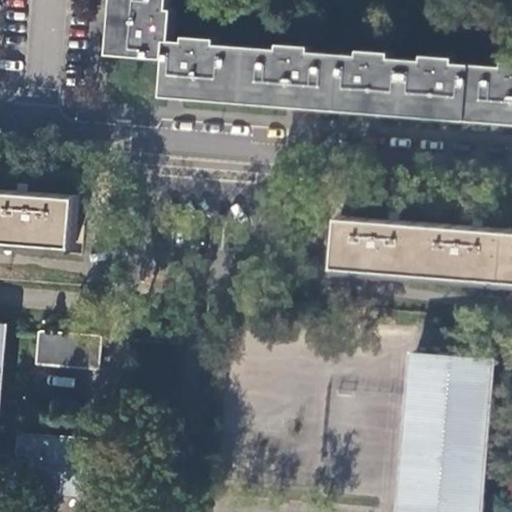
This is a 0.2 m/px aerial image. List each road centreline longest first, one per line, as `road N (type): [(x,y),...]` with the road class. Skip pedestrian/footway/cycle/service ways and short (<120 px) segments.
road 1 (residential): [(511,172),(37,139)]
road 2 (residential): [(37,139),(48,0)]
